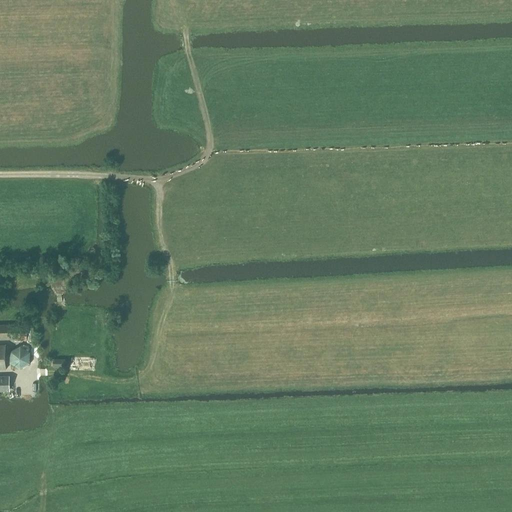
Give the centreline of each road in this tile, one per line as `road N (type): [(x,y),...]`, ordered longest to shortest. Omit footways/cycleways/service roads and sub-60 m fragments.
road 1 (track): [(156,180),(208,154),(180,0)]
road 2 (track): [(0,175),(156,180)]
